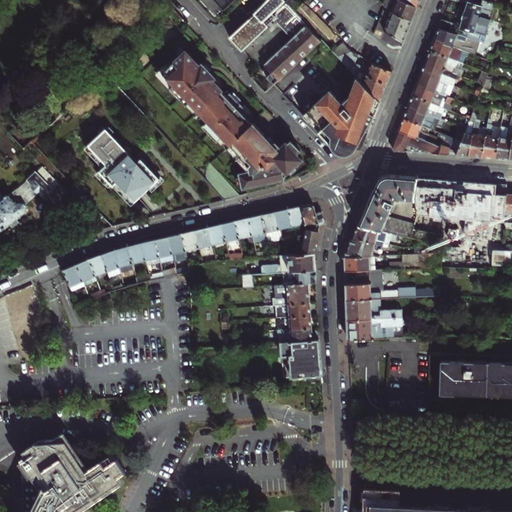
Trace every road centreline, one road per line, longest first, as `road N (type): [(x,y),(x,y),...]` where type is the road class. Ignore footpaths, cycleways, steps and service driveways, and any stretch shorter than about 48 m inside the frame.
road 1 (tertiary): [(287,196),(122,236),(0,285)]
road 2 (tertiary): [(337,511),(336,247)]
road 3 (residential): [(338,174),(177,0)]
road 4 (tertiary): [(378,142),(433,0)]
road 5 (residential): [(375,157),(511,171)]
